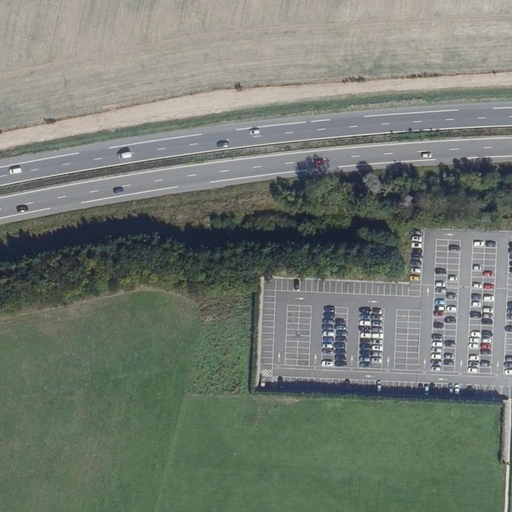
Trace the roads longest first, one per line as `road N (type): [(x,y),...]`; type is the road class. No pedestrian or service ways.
road 1 (trunk): [(0,211),(188,177),(511,148)]
road 2 (trunk): [(511,118),(186,146),(0,177)]
